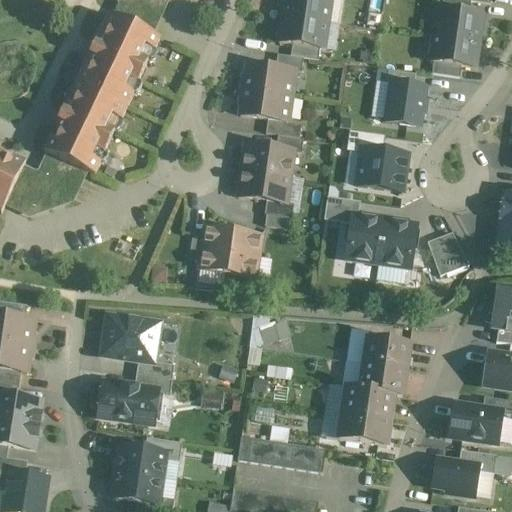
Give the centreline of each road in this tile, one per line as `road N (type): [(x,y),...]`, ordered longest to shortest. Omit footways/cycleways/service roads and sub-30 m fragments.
road 1 (residential): [(242,0),(219,48),(176,195)]
road 2 (residential): [(94,511),(75,441),(79,311)]
road 3 (residential): [(443,379),(394,511)]
road 4 (residential): [(511,62),(442,181)]
